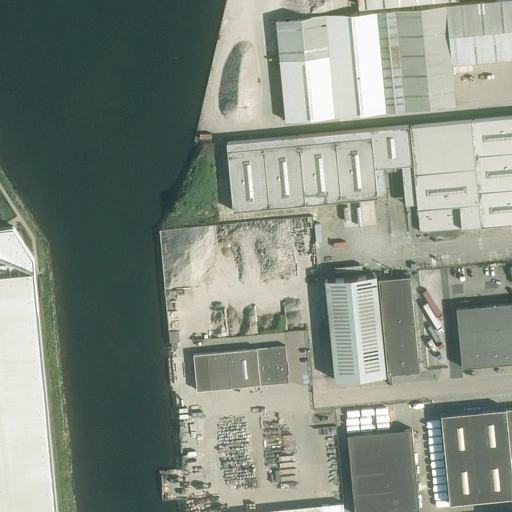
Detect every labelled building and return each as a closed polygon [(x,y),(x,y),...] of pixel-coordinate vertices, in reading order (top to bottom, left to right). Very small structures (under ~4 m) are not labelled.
[(445,4),(275,19),(278,60),(284,120),(333,116),(388,111),(456,104),(452,64),(511,58),(511,0),(498,0),(445,5),(445,4)] [(511,115),(471,119),(410,125),(420,231),(481,226),(511,222),(511,115)] [(408,124),(227,142),(233,210),(377,197),(377,195),(386,194),(384,166),(402,164),(406,204),(416,203),(412,163),(408,124)] [(0,511),(57,511),(34,257),(14,226),(0,227),(0,511)] [(377,275),(326,279),(335,379),(386,374),(385,364),(377,275)] [(379,279),(387,364),(388,374),(420,371),(410,276),(379,279)] [(511,301),(456,307),(461,357),(462,367),(511,362),(511,301)] [(285,345),(207,352),(193,353),(196,390),(288,381),(285,345)] [(511,469),(511,457),(506,409),(506,408),(441,414),(450,503),(511,496),(511,469)] [(380,511),(419,508),(416,476),(412,428),(348,434),(354,511),(380,511)] [(344,511),(344,503),(322,505),(322,511),(344,511)]
